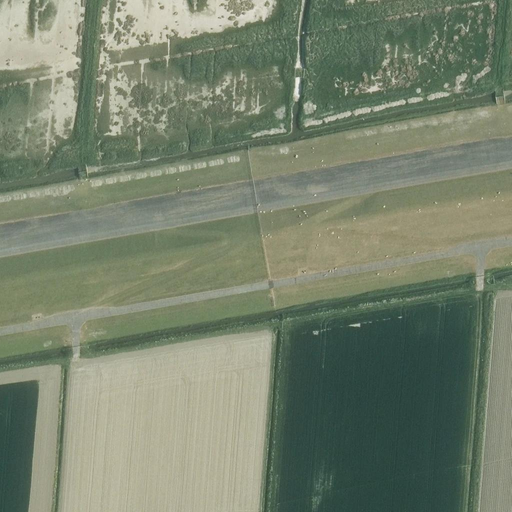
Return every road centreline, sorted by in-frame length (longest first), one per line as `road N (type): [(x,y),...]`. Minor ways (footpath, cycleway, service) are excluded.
road 1 (track): [(0,252),(511,163)]
road 2 (track): [(511,231),(480,246),(304,227),(382,185)]
road 3 (track): [(149,226),(241,238),(81,315)]
